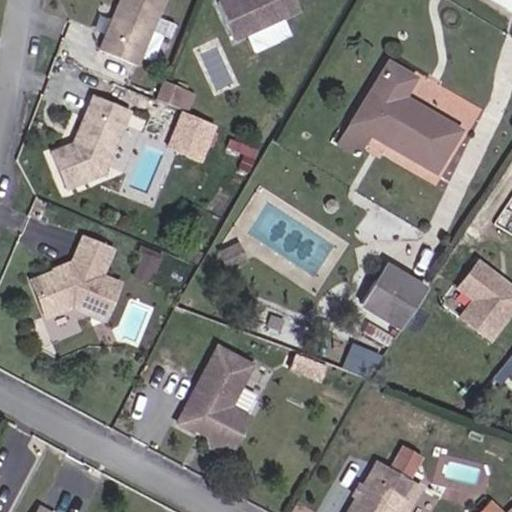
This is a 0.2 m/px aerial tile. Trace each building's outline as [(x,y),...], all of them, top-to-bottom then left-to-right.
[(150,64),(177,0),(134,0),(132,7),(133,12),(131,19),(127,18),(114,48),(150,64)] [(311,14),(306,0),(230,0),(229,0),(243,38),(311,14)] [(385,41),(347,100),(366,112),(436,153),(457,118),(402,85),(413,60),(385,41)] [(164,97),(187,107),(195,111),(202,95),(194,91),(171,81),(164,97)] [(97,94),(80,142),(56,152),(71,188),(108,173),(132,107),(97,94)] [(350,139),(366,112),(347,100),(330,126),(350,139)] [(183,108),(167,146),(204,161),(220,124),(183,108)] [(86,236),(76,261),(34,276),(47,312),(76,303),(108,315),(122,281),(103,272),(113,247),(86,236)] [(497,340),(511,313),(511,279),(474,258),(457,289),(470,297),(458,318),(497,340)] [(405,324),(429,286),(387,261),(365,300),(405,324)] [(278,288),(276,271),(253,274),(254,290),(278,288)] [(348,334),(342,361),(374,369),(377,357),(381,341),(365,338),(348,334)] [(209,431),(210,442),(230,453),(253,414),(235,403),(252,362),(220,344),(179,424),(195,433),(197,425),(209,431)] [(209,431),(197,425),(195,433),(210,442),(209,431)] [(409,511),(424,488),(381,462),(349,511),(409,511)] [(505,511),(506,511),(489,498),(477,511),(505,511)] [(58,511),(60,510),(45,503),(39,511),(58,511)]
